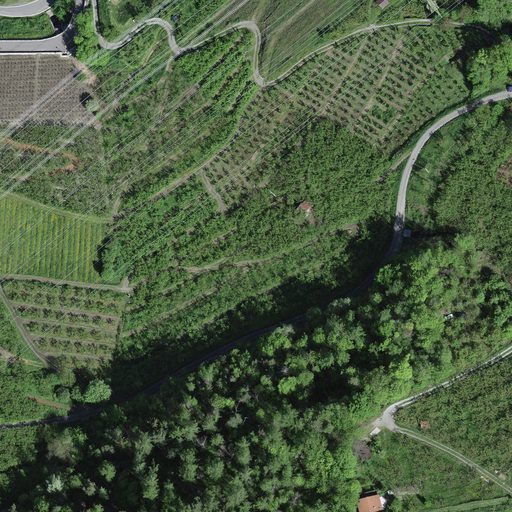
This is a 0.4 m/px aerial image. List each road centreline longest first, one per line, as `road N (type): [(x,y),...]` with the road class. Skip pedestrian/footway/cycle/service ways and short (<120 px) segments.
road 1 (track): [(0,430),(113,408),(367,289),(389,265),(408,174),(428,137),(455,116),(511,94)]
road 2 (track): [(95,6),(97,30),(110,45),(153,20),(172,30),(179,51),(248,25),(259,37),(255,71),(267,85),(370,28),(421,21),(492,37)]
road 3 (track): [(511,347),(395,407),(388,422),(511,489)]
